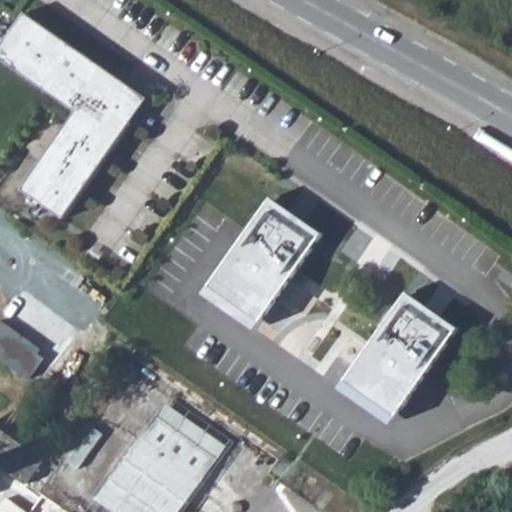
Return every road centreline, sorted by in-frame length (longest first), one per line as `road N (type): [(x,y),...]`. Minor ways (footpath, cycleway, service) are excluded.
road 1 (unknown): [(0,244),(383,511)]
road 2 (tertiary): [(511,113),(307,0)]
